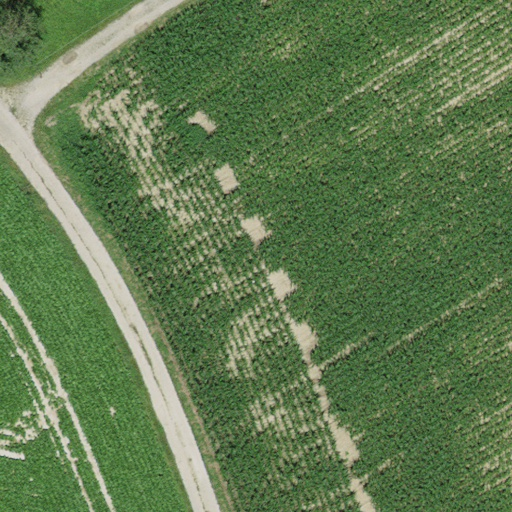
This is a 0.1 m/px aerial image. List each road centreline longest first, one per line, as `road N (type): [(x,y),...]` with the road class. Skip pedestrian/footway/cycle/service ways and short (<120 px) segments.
road 1 (track): [(213,511),(145,350),(78,225),(0,109)]
road 2 (track): [(4,113),(180,0)]
